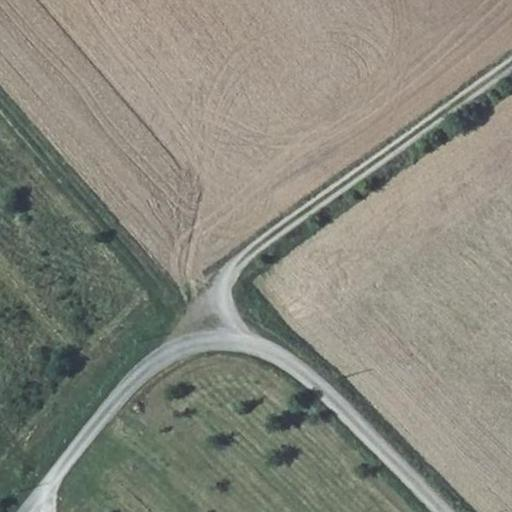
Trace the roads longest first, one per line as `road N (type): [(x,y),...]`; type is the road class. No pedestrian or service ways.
road 1 (unclassified): [(446,511),(295,368),(274,353),(220,343),(154,368),(109,405),(28,511)]
road 2 (track): [(220,343),(222,290),(242,259),(511,63)]
